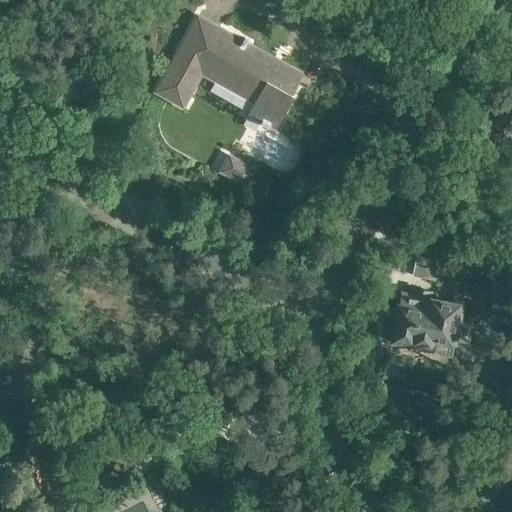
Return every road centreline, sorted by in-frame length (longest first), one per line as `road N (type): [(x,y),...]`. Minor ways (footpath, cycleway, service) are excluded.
road 1 (residential): [(313,316),(0,137)]
road 2 (residential): [(313,316),(477,0)]
road 3 (residential): [(350,505),(329,442),(313,316)]
